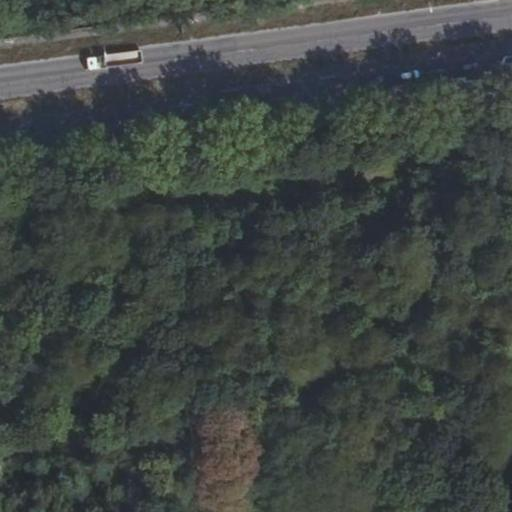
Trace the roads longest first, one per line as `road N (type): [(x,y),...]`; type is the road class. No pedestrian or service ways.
road 1 (primary): [(511,16),(0,83)]
road 2 (unclassified): [(256,102),(388,63),(511,45)]
road 3 (primary): [(0,134),(256,102)]
road 4 (primary): [(256,102),(511,69)]
